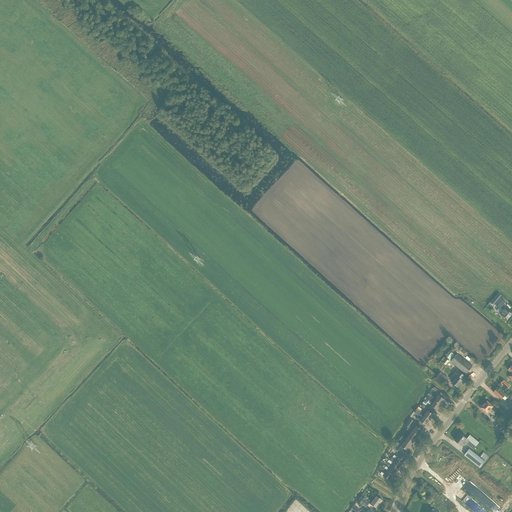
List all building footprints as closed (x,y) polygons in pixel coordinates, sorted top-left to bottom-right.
[(502,310),(499,314),(507,320),(511,313),(511,312),(505,307),(504,307),(502,306),(505,302),(500,298),(495,304),(500,309),(500,308),(502,310)] [(455,355),(451,352),(446,358),(450,361),(455,355)] [(466,374),(472,367),(457,354),(450,362),(466,374)] [(452,383),(457,387),(462,381),(460,379),(461,378),(463,375),(457,370),(453,376),(456,378),(452,383)] [(440,372),(435,378),(441,384),(446,378),(440,372)] [(507,388),(509,385),(504,380),(501,383),(503,384),(502,384),(507,388)] [(507,398),(496,389),(493,392),(501,399),(503,398),(505,400),(507,398)] [(432,396),(430,397),(435,401),(441,405),(445,400),(439,395),(436,399),(434,398),(435,398),(432,396)] [(435,401),(430,397),(429,396),(427,399),(433,403),(431,406),(437,410),(441,405),(435,401)] [(487,401),(480,408),(487,414),(488,412),(492,415),(495,412),(491,409),(493,407),(487,401)] [(429,420),(419,413),(416,410),(414,412),(414,413),(418,416),(416,418),(426,425),(429,420)] [(419,413),(429,420),(433,415),(427,411),(424,414),(423,413),(421,411),(419,413)] [(504,429),(498,424),(495,427),(501,432),(504,429)] [(416,426),(413,430),(412,429),(412,428),(409,426),(408,428),(418,435),(422,430),(416,426)] [(418,435),(408,428),(407,430),(409,432),(410,431),(411,432),(408,436),(414,441),(418,435)] [(460,434),(454,440),(461,446),(464,442),(467,444),(469,441),(475,446),(479,442),(470,435),(467,439),(460,434)] [(411,446),(414,441),(408,436),(406,440),(404,439),(405,438),(402,436),(400,438),(411,446)] [(407,451),(411,446),(400,438),(399,440),(402,442),(402,441),(404,442),(401,446),(407,451)] [(464,455),(480,468),(485,461),(469,449),(464,455)] [(393,457),(396,459),(402,464),(407,458),(400,453),(397,457),(394,455),(393,457)] [(402,464),(396,459),(393,463),(389,460),(387,462),(391,464),(398,470),(402,464)] [(398,470),(391,464),(389,468),(386,466),(384,468),(387,470),(394,475),(398,470)] [(394,475),(387,470),(384,474),(382,472),(380,474),(390,481),(394,475)] [(506,498),(484,480),(480,485),(503,502),(506,498)] [(494,511),(498,511),(502,508),(483,491),(478,497),(494,511)] [(377,496),(371,504),(376,509),(382,500),(377,496)] [(370,503),(363,498),(359,503),(366,508),(370,503)]
